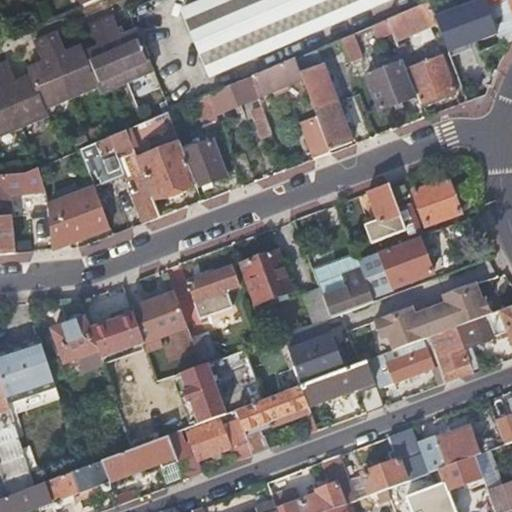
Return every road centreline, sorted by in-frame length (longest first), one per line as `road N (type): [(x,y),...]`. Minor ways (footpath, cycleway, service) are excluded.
road 1 (residential): [(502,124),(73,281),(0,287)]
road 2 (residential): [(511,377),(147,511)]
